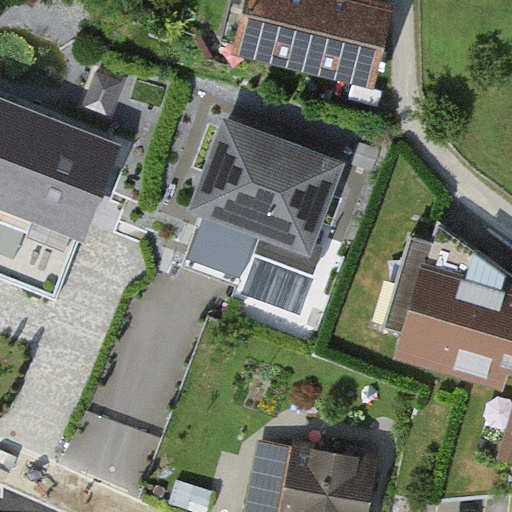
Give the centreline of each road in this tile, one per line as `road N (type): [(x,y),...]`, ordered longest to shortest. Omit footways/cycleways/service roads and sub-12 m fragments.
road 1 (residential): [(511,217),(471,188),(420,127),(406,64),(404,0)]
road 2 (residential): [(0,461),(119,511)]
